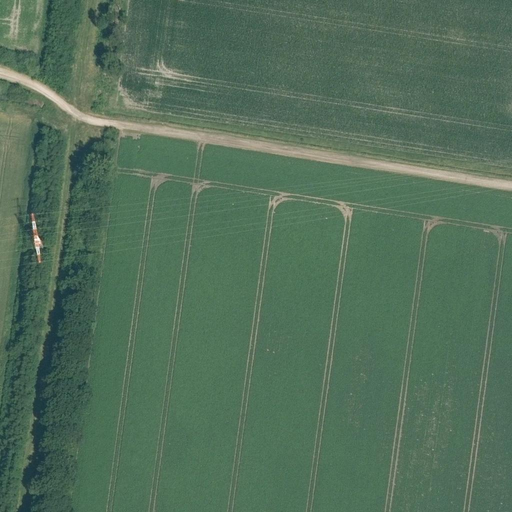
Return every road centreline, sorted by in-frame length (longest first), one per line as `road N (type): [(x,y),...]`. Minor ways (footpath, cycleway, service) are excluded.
road 1 (track): [(0,70),(103,123),(511,181)]
road 2 (track): [(93,0),(18,511)]
